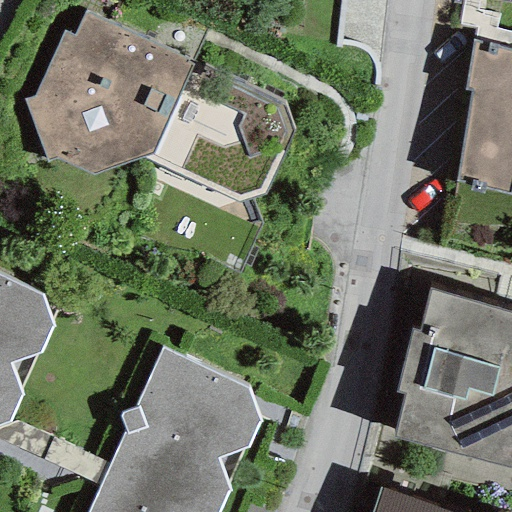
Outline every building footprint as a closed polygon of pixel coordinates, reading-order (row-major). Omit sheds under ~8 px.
[(284,103),(84,10),(73,34),(63,30),(33,95),(22,99),(26,110),(30,120),(46,164),(57,160),(94,176),(140,158),(237,203),(264,195),(294,129),(284,103)] [(511,186),(511,52),(472,42),(464,94),(471,95),(453,186),(509,199),(511,186)] [(43,294),(0,274),(0,425),(10,422),(22,396),(10,364),(41,353),(54,324),(43,294)] [(511,310),(429,290),(419,330),(411,328),(395,392),(403,394),(392,438),(511,468),(511,310)] [(249,389),(160,349),(132,410),(119,415),(124,428),(86,511),(219,511),(228,492),(217,460),(248,449),(261,420),(249,389)] [(449,511),(379,489),(371,511),(449,511)]
